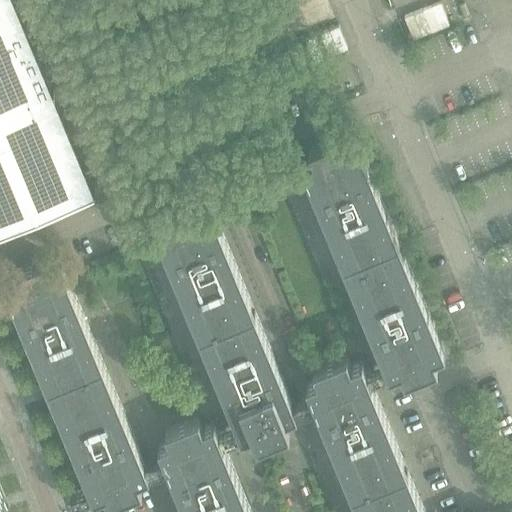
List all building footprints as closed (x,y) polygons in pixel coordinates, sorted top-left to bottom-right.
[(0,0),(0,228),(3,228),(4,229),(6,228),(6,227),(25,218),(26,220),(29,219),(28,217),(48,209),(48,210),(51,209),(50,208),(70,200),(70,201),(73,200),(72,199),(92,191),(92,192),(96,190),(94,186),(93,187),(85,168),(87,167),(86,164),(83,165),(75,145),(78,144),(77,142),(74,143),(66,124),(69,122),(68,120),(65,121),(62,112),(64,111),(63,109),(60,110),(53,92),(33,43),(25,24),(27,23),(26,20),(24,21),(16,2),(18,1),(17,0),(0,0)] [(433,356),(445,351),(399,242),(357,139),(345,144),(341,135),(326,141),(308,148),(312,158),(301,163),(388,375),(400,370),(404,380),(421,372),(437,366),(433,356)] [(160,209),(164,219),(153,224),(241,436),(252,431),(256,441),(281,430),(289,427),(285,417),(297,413),(251,302),(209,201),(198,205),(194,196),(176,203),(160,209)] [(13,271),(16,281),(5,285),(6,287),(10,296),(48,389),(63,424),(88,486),(92,495),(93,497),(104,492),(108,502),(125,495),(142,488),(138,478),(149,474),(148,472),(144,463),(141,453),(107,373),(103,362),(70,284),(61,262),(50,267),(46,257),(32,263),(13,271)] [(317,378),(305,383),(358,511),(424,511),(403,459),(361,360),(350,364),(346,355),(330,361),(313,368),(317,378)] [(165,430),(169,439),(158,444),(185,511),(251,511),(213,421),(202,425),(198,416),(183,422),(165,430)] [(0,511),(9,511),(7,504),(0,487),(0,511)]
